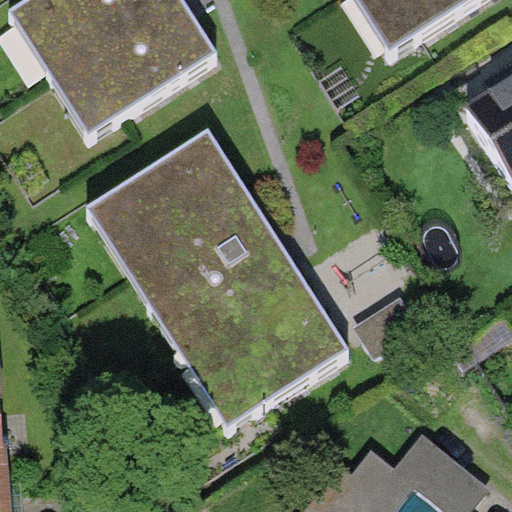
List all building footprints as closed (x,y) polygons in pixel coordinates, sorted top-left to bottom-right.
[(186,6),(182,0),(59,0),(20,25),(59,86),(186,6)] [(361,0),(402,63),(501,0),(361,0)] [(186,6),(59,86),(99,148),(225,67),(186,6)] [(511,98),(478,120),(511,173),(511,98)] [(99,222),(237,438),(355,364),(217,148),(99,222)] [(0,511),(23,511),(13,372),(0,373),(0,511)] [(369,457),(326,511),(400,511),(419,489),(447,511),(469,511),(485,492),(426,444),(399,480),(369,457)]
